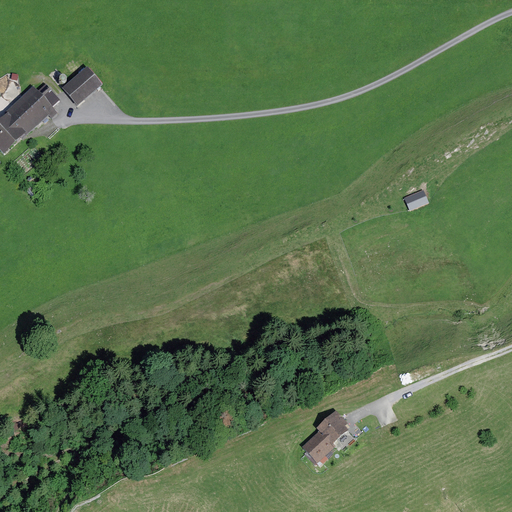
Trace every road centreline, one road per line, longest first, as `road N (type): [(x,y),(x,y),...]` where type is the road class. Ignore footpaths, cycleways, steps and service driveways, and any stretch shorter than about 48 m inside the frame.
road 1 (track): [(511,14),(350,95),(291,111),(58,122)]
road 2 (track): [(390,398),(511,344)]
